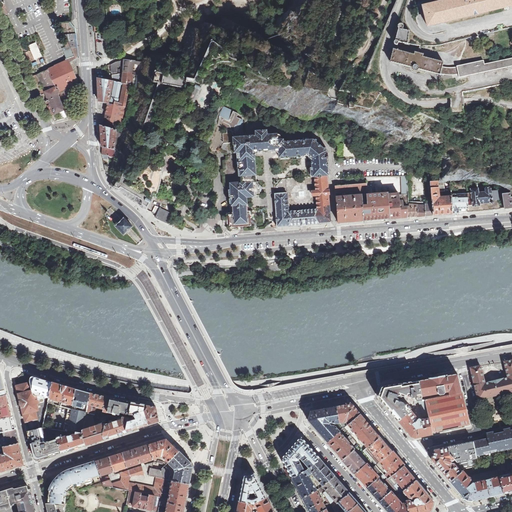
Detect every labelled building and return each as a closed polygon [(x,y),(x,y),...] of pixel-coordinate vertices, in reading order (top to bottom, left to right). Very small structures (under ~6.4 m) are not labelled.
[(511,0),(446,0),(422,6),(427,26),(505,7),(510,6),(511,5),(511,0)] [(64,31),(76,29),(70,23),(70,22),(60,23),(64,31)] [(408,43),(409,37),(410,30),(403,29),(404,25),(403,24),(402,24),(402,23),(401,23),(400,23),(399,24),(398,24),(398,25),(398,27),(397,29),(398,30),(395,40),(394,41),(394,42),(394,43),(394,44),(395,45),(396,45),(397,46),(398,46),(399,42),(408,44),(408,43)] [(35,43),(29,45),(35,59),(41,56),(35,43)] [(71,48),(70,46),(66,48),(62,49),(65,55),(68,62),(69,63),(78,57),(77,47),(71,48)] [(443,67),(442,67),(443,62),(423,56),(423,54),(415,52),(414,54),(398,50),(393,49),(390,62),(440,75),(440,74),(442,74),(445,75),(447,75),(449,75),(451,75),(452,75),(455,75),(458,74),(459,77),(511,66),(511,58),(484,64),(483,60),(461,65),(461,66),(457,67),(456,67),(453,68),(449,68),(448,68),(445,67),(443,67)] [(356,64),(357,65),(358,66),(359,66),(361,66),(362,65),(363,64),(363,63),(363,62),(363,60),(362,59),(361,58),(360,58),(358,58),(357,58),(356,59),(355,60),(355,62),(355,63),(356,64)] [(133,64),(134,61),(124,60),(116,62),(111,64),(112,73),(118,72),(118,67),(120,67),(123,66),(124,66),(133,67),(133,64)] [(50,73),(70,65),(70,64),(69,63),(68,62),(48,70),(50,73)] [(72,70),(70,65),(50,73),(44,76),(35,80),(39,87),(45,101),(58,95),(59,91),(66,88),(66,89),(68,94),(80,88),(77,83),(78,83),(72,70)] [(122,83),(131,85),(132,80),(130,80),(130,79),(131,75),(132,71),(133,67),(124,66),(123,68),(119,69),(119,73),(118,74),(113,75),(112,75),(113,81),(122,83)] [(44,76),(50,73),(48,70),(34,76),(35,80),(44,76)] [(128,93),(130,93),(131,85),(122,83),(113,81),(98,78),(99,99),(99,102),(108,104),(109,104),(110,99),(113,100),(113,98),(116,98),(115,103),(120,104),(123,105),(122,107),(125,108),(128,93)] [(45,101),(47,105),(49,109),(52,115),(64,110),(58,95),(45,101)] [(125,108),(122,107),(123,105),(120,104),(115,103),(116,98),(113,98),(113,100),(110,99),(109,104),(108,104),(107,110),(106,114),(124,119),(126,108),(125,108)] [(220,146),(222,146),(224,142),(234,142),(233,137),(244,136),(243,134),(242,119),(239,116),(240,113),(235,110),(222,104),(219,116),(216,125),(209,150),(216,153),(220,146)] [(122,125),(124,119),(106,114),(104,121),(122,125)] [(104,121),(104,126),(120,131),(122,125),(104,121)] [(101,140),(102,147),(103,147),(115,150),(116,138),(119,139),(118,140),(120,141),(122,132),(120,131),(104,126),(100,125),(101,135),(101,140)] [(238,152),(240,177),(258,176),(258,175),(256,157),(256,156),(277,155),(281,155),(287,149),(286,145),(284,140),(284,139),(282,139),(281,137),(276,132),(274,134),(267,134),(267,130),(256,131),(256,135),(251,135),(250,136),(250,133),(243,134),(244,136),(233,137),(234,142),(236,142),(236,153),(238,152)] [(314,176),(327,175),(328,175),(327,159),(328,159),(328,153),(327,153),(326,147),(323,148),(317,142),(316,139),(303,140),(303,139),(300,140),(300,146),(296,146),(295,141),(291,141),(286,145),(287,149),(281,155),(281,163),(303,162),(309,161),(313,165),(314,176)] [(224,142),(222,146),(220,150),(221,150),(229,154),(230,154),(231,156),(228,156),(228,160),(224,160),(225,169),(224,169),(224,170),(222,172),(221,172),(222,172),(224,174),(225,184),(228,187),(229,187),(230,187),(234,186),(234,183),(241,182),(240,177),(238,152),(236,153),(236,142),(234,142),(224,142)] [(103,147),(102,154),(103,154),(107,155),(113,157),(115,157),(117,151),(115,150),(103,147)] [(288,212),(289,227),(320,224),(330,223),(331,223),(327,175),(314,176),(286,179),(289,212),(288,212)] [(289,227),(288,212),(289,212),(286,179),(282,179),(274,188),(277,227),(279,227),(289,226),(289,227)] [(336,193),(367,190),(366,181),(336,183),(336,193)] [(418,216),(452,213),(451,197),(443,197),(442,195),(439,195),(438,188),(451,187),(450,181),(438,182),(437,181),(430,181),(432,205),(425,204),(425,205),(418,204),(418,216)] [(258,182),(241,182),(234,183),(234,186),(230,187),(232,212),(251,210),(250,203),(254,202),(256,202),(256,199),(255,186),(259,186),(258,182)] [(478,183),(467,183),(467,194),(468,212),(500,209),(498,194),(497,187),(491,188),(490,187),(487,187),(486,188),(486,186),(478,185),(478,183)] [(408,207),(409,207),(409,193),(394,194),(394,192),(367,194),(367,204),(362,205),(363,221),(379,219),(381,219),(382,219),(407,217),(408,207)] [(498,194),(500,209),(511,207),(511,196),(510,192),(498,194)] [(338,223),(363,221),(362,205),(367,204),(367,194),(336,197),(338,223)] [(452,213),(468,212),(467,194),(451,194),(451,197),(452,213)] [(409,207),(408,207),(407,217),(418,216),(418,204),(410,204),(409,207)] [(157,215),(156,218),(168,224),(170,221),(170,220),(173,214),(173,213),(172,213),(161,208),(160,208),(160,209),(157,214),(157,215)] [(251,210),(232,212),(227,213),(227,217),(225,217),(225,224),(227,224),(228,228),(239,227),(241,229),(242,228),(242,229),(244,226),(251,226),(251,218),(254,218),(256,216),(256,212),(250,212),(251,210)] [(124,216),(114,225),(124,236),(134,226),(124,216)] [(511,359),(504,361),(508,377),(497,380),(485,383),(481,365),(470,367),(478,400),(493,396),(507,392),(511,390),(511,359)] [(450,395),(462,392),(457,373),(447,375),(429,378),(418,380),(422,396),(438,393),(440,394),(444,393),(445,392),(449,391),(450,395)] [(26,423),(28,431),(42,428),(43,427),(48,402),(53,382),(44,379),(35,376),(33,381),(31,382),(17,386),(19,395),(20,395),(22,404),(25,413),(24,413),(25,418),(26,423)] [(379,398),(398,420),(411,410),(416,406),(415,403),(415,401),(423,401),(422,396),(418,380),(383,386),(382,387),(379,396),(379,397),(379,398)] [(53,382),(48,402),(61,406),(62,401),(74,404),(77,389),(53,382)] [(74,404),(73,409),(87,412),(91,393),(84,391),(77,389),(74,404)] [(433,433),(470,425),(462,392),(450,395),(426,400),(426,401),(430,418),(433,433)] [(91,393),(87,412),(86,415),(88,416),(89,413),(95,415),(96,409),(92,408),(92,405),(104,407),(104,410),(103,410),(101,420),(103,421),(106,422),(107,420),(111,398),(91,393)] [(0,419),(13,416),(7,394),(0,396),(0,419)] [(124,415),(130,416),(130,414),(132,403),(111,398),(107,420),(108,421),(108,420),(109,420),(110,414),(109,414),(110,412),(114,413),(114,412),(117,413),(117,415),(118,415),(119,413),(120,414),(120,415),(123,416),(124,415)] [(423,419),(430,418),(426,401),(423,401),(415,401),(415,403),(417,403),(419,403),(421,406),(423,419)] [(61,406),(48,402),(43,427),(54,429),(63,431),(68,431),(73,409),(61,406)] [(139,428),(149,424),(144,411),(144,410),(145,405),(132,403),(130,414),(131,414),(131,413),(134,414),(134,416),(135,415),(136,417),(131,418),(131,417),(130,417),(127,431),(129,431),(128,430),(133,429),(135,429),(134,429),(139,427),(139,428)] [(348,424),(361,414),(352,403),(337,406),(339,422),(343,421),(346,421),(348,424)] [(149,424),(159,421),(156,407),(148,405),(147,410),(144,411),(149,424)] [(335,423),(339,422),(337,406),(336,406),(310,411),(308,420),(311,424),(327,442),(340,431),(335,426),(331,425),(330,424),(330,422),(335,423)] [(73,409),(68,431),(77,432),(77,431),(82,432),(83,434),(86,415),(87,412),(73,409)] [(430,418),(423,419),(421,420),(421,419),(418,419),(411,410),(398,420),(412,436),(415,437),(433,433),(430,418)] [(356,433),(368,423),(361,414),(348,424),(356,433)] [(86,444),(105,438),(104,435),(106,424),(106,422),(103,421),(103,423),(96,425),(93,416),(88,416),(86,415),(83,434),(86,444)] [(117,434),(127,431),(130,417),(130,416),(124,415),(123,416),(123,419),(118,420),(118,419),(116,420),(117,421),(106,424),(104,435),(105,438),(117,434)] [(3,432),(16,429),(13,416),(0,419),(0,428),(0,429),(1,432),(3,432)] [(356,433),(368,447),(380,437),(368,423),(356,433)] [(344,427),(340,431),(344,436),(348,432),(344,427)] [(40,459),(62,452),(58,439),(49,442),(48,443),(48,442),(46,441),(42,428),(28,431),(34,456),(40,459)] [(0,439),(0,446),(1,447),(3,446),(19,442),(16,429),(3,432),(5,437),(4,437),(3,437),(2,437),(2,438),(1,438),(1,439),(0,439)] [(81,446),(86,444),(83,434),(82,432),(77,431),(77,432),(76,434),(69,436),(69,435),(68,435),(68,436),(63,437),(62,435),(63,431),(54,429),(56,433),(58,439),(62,452),(67,451),(67,450),(80,445),(81,446)] [(344,436),(340,431),(327,442),(342,459),(354,450),(355,448),(348,441),(344,436)] [(511,432),(505,435),(473,441),(477,456),(483,455),(483,452),(497,449),(497,452),(511,448),(511,432)] [(309,468),(320,458),(302,437),(301,437),(300,437),(282,458),(282,459),(292,478),(305,471),(298,459),(300,458),(309,468)] [(380,461),(392,451),(380,437),(368,447),(376,456),(380,461)] [(162,456),(168,463),(180,451),(167,438),(149,444),(154,459),(161,457),(161,455),(162,456)] [(357,443),(352,438),(350,439),(348,441),(355,448),(359,445),(357,443)] [(449,452),(463,470),(465,469),(467,468),(470,468),(473,467),(477,466),(478,466),(478,461),(477,456),(473,441),(448,447),(449,452)] [(0,470),(0,472),(25,464),(19,442),(3,446),(5,452),(4,453),(3,453),(0,453),(0,470)] [(127,467),(154,459),(149,444),(145,445),(139,447),(136,448),(134,448),(123,452),(127,467)] [(376,456),(368,447),(364,451),(376,465),(379,463),(374,457),(376,456)] [(431,459),(450,482),(463,471),(463,470),(449,452),(448,447),(434,449),(431,459)] [(483,455),(477,456),(478,461),(511,453),(511,448),(497,452),(497,449),(483,452),(483,455)] [(366,464),(354,450),(342,459),(355,473),(366,464)] [(174,480),(189,484),(193,467),(192,463),(191,462),(180,451),(168,463),(175,469),(176,471),(174,480)] [(392,475),(404,466),(392,451),(380,461),(380,462),(392,476),(392,475)] [(114,472),(127,467),(123,452),(117,454),(115,455),(109,457),(114,472)] [(101,475),(114,472),(109,457),(106,458),(96,461),(100,471),(101,475)] [(323,486),(335,475),(320,458),(309,468),(307,469),(310,473),(312,472),(314,475),(323,486)] [(100,471),(96,461),(72,469),(72,470),(56,480),(54,482),(51,487),(51,488),(49,493),(49,495),(48,503),(63,504),(63,497),(65,494),(64,493),(67,490),(68,491),(70,489),(74,485),(81,483),(82,484),(86,483),(86,481),(93,479),(92,478),(95,477),(96,475),(95,473),(100,471)] [(367,463),(366,464),(355,473),(367,487),(378,478),(379,477),(367,463)] [(131,477),(145,476),(142,466),(128,470),(131,477)] [(165,478),(169,479),(170,476),(171,475),(169,469),(168,469),(165,466),(162,469),(162,471),(165,478)] [(404,490),(416,480),(404,466),(392,475),(398,482),(403,489),(404,490)] [(157,477),(165,479),(165,478),(162,471),(151,469),(149,475),(148,475),(148,476),(157,477)] [(305,471),(292,478),(302,498),(317,490),(312,481),(312,482),(310,478),(308,475),(310,473),(307,469),(305,471)] [(119,488),(128,490),(129,483),(131,477),(128,470),(120,473),(122,477),(119,488)] [(497,494),(503,493),(499,477),(499,476),(475,482),(474,483),(472,482),(472,481),(463,471),(450,482),(464,498),(466,500),(467,500),(469,501),(471,501),(476,500),(497,494)] [(244,475),(244,477),(239,500),(254,503),(266,496),(267,496),(262,487),(260,484),(255,475),(255,474),(255,473),(254,473),(252,473),(246,474),(245,474),(244,475)] [(511,473),(499,477),(503,493),(511,490),(511,473)] [(378,478),(383,482),(387,479),(383,474),(379,477),(378,478)] [(338,502),(350,492),(335,475),(323,486),(322,486),(337,503),(338,502)] [(398,482),(392,475),(392,476),(388,479),(388,480),(395,487),(397,490),(400,493),(402,491),(404,490),(403,489),(401,490),(396,484),(398,482)] [(104,485),(112,487),(109,476),(102,479),(104,485)] [(165,478),(165,479),(164,483),(163,490),(161,496),(160,501),(185,506),(189,484),(174,480),(169,479),(165,478)] [(367,487),(379,501),(390,491),(387,487),(387,486),(384,483),(384,484),(383,482),(378,478),(367,487)] [(395,487),(388,480),(386,482),(392,489),(395,487)] [(413,501),(409,500),(406,501),(406,502),(408,511),(425,511),(431,511),(434,501),(416,480),(404,490),(409,497),(414,499),(415,499),(414,501),(413,501)] [(35,511),(35,508),(33,503),(34,503),(33,499),(32,499),(31,495),(30,490),(31,490),(31,489),(30,489),(28,488),(28,486),(26,485),(19,487),(18,488),(15,489),(13,487),(0,491),(0,510),(12,506),(11,505),(18,503),(20,511),(35,511)] [(125,511),(127,506),(158,511),(160,501),(161,496),(157,496),(154,495),(150,494),(149,494),(149,497),(142,495),(142,493),(139,492),(135,491),(132,491),(130,490),(124,511),(125,511)] [(317,490),(302,498),(309,511),(319,511),(326,509),(324,505),(322,501),(323,500),(322,497),(320,497),(319,494),(317,490)] [(388,511),(408,511),(406,502),(402,504),(393,493),(391,490),(390,491),(379,501),(388,511)] [(329,502),(330,503),(333,501),(325,491),(323,493),(329,502)] [(350,492),(338,502),(341,505),(343,508),(346,511),(347,511),(348,511),(359,502),(350,492)] [(274,511),(272,507),(267,497),(266,496),(254,503),(255,508),(257,508),(258,511),(274,511)] [(239,501),(236,511),(251,511),(251,509),(255,508),(254,503),(239,500),(239,501)] [(184,511),(185,506),(160,501),(158,511),(184,511)] [(346,511),(343,508),(341,510),(338,507),(341,505),(338,502),(337,503),(333,507),(334,509),(335,511),(346,511)] [(367,511),(359,502),(348,511),(367,511)] [(48,511),(64,511),(66,504),(63,504),(48,503),(46,503),(48,511)]
